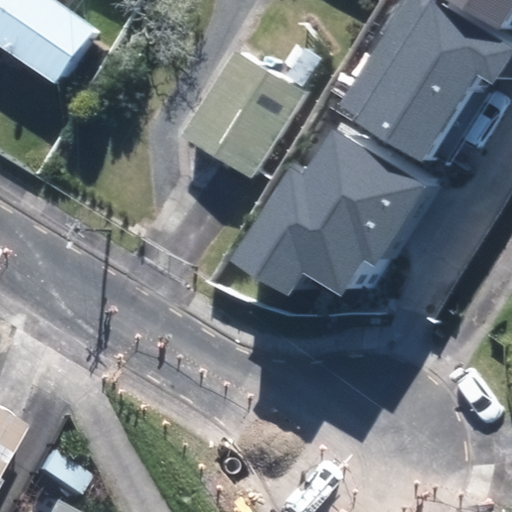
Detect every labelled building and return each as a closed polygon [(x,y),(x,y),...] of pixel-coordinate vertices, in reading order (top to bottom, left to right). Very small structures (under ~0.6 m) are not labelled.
[(57,0),(0,0),(0,47),(65,92),(106,32),(57,0)] [(441,164),(508,49),(424,0),(399,0),(338,104),(441,164)] [(511,0),(467,0),(511,25),(511,0)] [(244,53),(190,140),(259,183),(313,96),(244,53)] [(357,304),(425,188),(313,123),(232,261),(292,296),(305,274),(357,304)] [(0,469),(24,432),(0,417),(0,469)] [(55,511),(39,502),(33,511),(55,511)]
